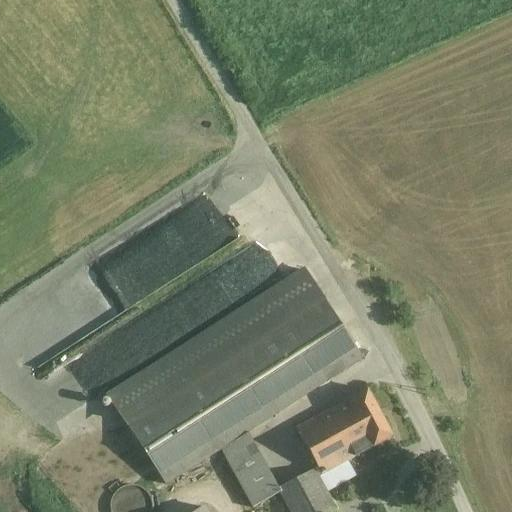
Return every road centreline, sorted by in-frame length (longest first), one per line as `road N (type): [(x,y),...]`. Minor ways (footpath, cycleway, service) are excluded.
road 1 (track): [(467,511),(159,0)]
road 2 (track): [(256,152),(19,307),(5,340),(11,373),(30,393),(69,410)]
